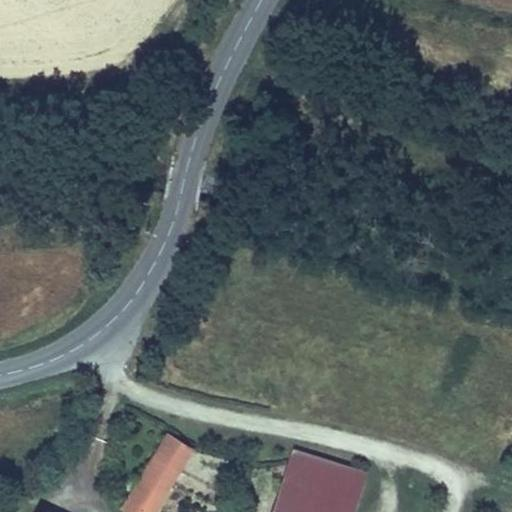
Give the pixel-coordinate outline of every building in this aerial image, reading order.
[(181,409),(141,482),(145,485),(164,452),(187,467),(210,424),(181,409)] [(310,426),(294,480),(323,489),(365,503),(383,448),(310,426)] [(164,452),(145,485),(168,498),(187,467),(164,452)] [(315,511),(323,489),(294,480),(284,511),(315,511)] [(110,511),(60,489),(50,511),(110,511)] [(323,489),(315,511),(361,511),(365,503),(323,489)]
